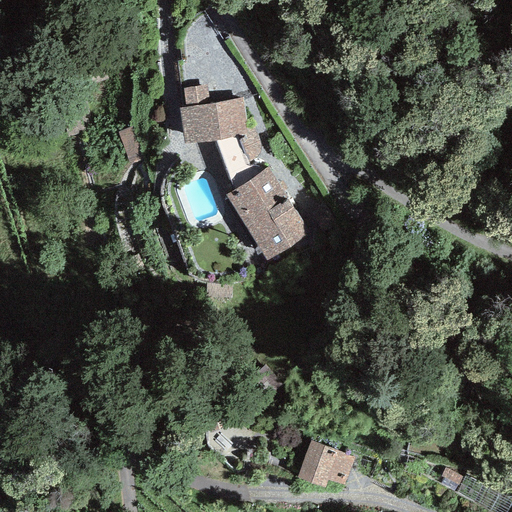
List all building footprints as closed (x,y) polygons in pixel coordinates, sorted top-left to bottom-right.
[(207,86),(183,89),(186,107),(178,108),(183,144),(239,136),(247,134),(246,130),(242,99),(209,104),(207,86)] [(132,126),(117,132),(128,163),(143,158),(132,126)] [(254,126),(246,130),(247,134),(239,136),(250,162),(256,159),(259,155),(262,148),(254,126)] [(310,235),(267,168),(225,194),(268,261),(310,235)] [(281,384),(265,364),(250,377),(267,396),(281,384)] [(354,457),(310,441),(296,477),(324,488),(328,479),(344,485),(354,457)]
